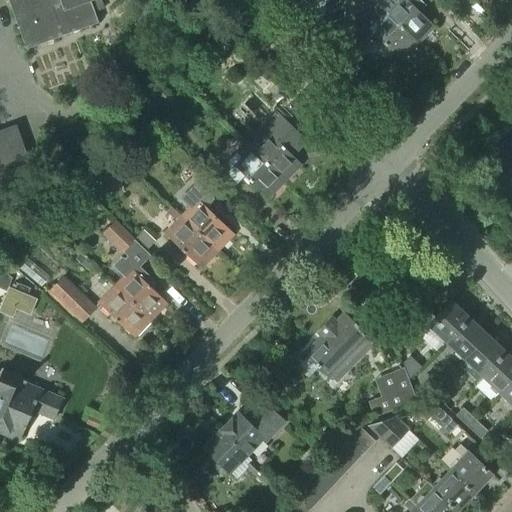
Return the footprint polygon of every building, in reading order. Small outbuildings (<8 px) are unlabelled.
[(7,0),(26,50),(97,24),(89,1),(92,0),(7,0)] [(416,44),(432,27),(413,8),(420,0),(419,0),(383,0),(377,7),(416,44)] [(399,61),(416,44),(377,7),(373,3),(357,20),(363,26),(348,41),(357,50),(372,35),(377,40),(373,44),(388,58),(392,54),(399,61)] [(205,20),(211,14),(203,6),(197,11),(205,20)] [(172,95),(158,81),(148,91),(163,106),(172,95)] [(265,133),(249,149),(283,182),(300,165),(290,155),(295,150),(296,151),(305,142),(286,123),(275,113),(260,128),(265,133)] [(149,140),(157,130),(146,120),(137,130),(149,140)] [(0,169),(28,160),(18,134),(15,126),(0,131),(0,169)] [(236,153),(221,168),(235,182),(242,176),(266,199),(283,182),(249,149),(240,158),(236,153)] [(93,154),(87,160),(78,171),(92,185),(100,178),(106,184),(115,175),(93,154)] [(69,177),(62,184),(77,198),(84,191),(69,177)] [(181,201),(190,210),(181,219),(215,252),(232,235),(204,208),(212,200),(196,185),(181,201)] [(57,213),(70,201),(58,188),(45,200),(57,213)] [(199,269),(215,252),(181,219),(165,236),(199,269)] [(121,255),(135,241),(115,221),(102,235),(121,255)] [(86,271),(91,266),(80,255),(75,260),(86,271)] [(149,321),(165,304),(151,290),(156,285),(127,257),(115,270),(124,278),(114,288),(149,321)] [(0,289),(6,292),(12,279),(2,270),(0,271),(0,289)] [(81,322),(94,310),(62,279),(50,292),(81,322)] [(30,316),(37,300),(27,296),(30,290),(16,284),(7,306),(30,316)] [(132,338),(149,321),(114,288),(98,305),(132,338)] [(443,344),(466,319),(448,302),(425,327),(443,344)] [(413,334),(430,315),(421,307),(404,325),(413,334)] [(369,341),(343,315),(334,324),(329,319),(315,333),(320,338),(302,356),(329,382),(369,341)] [(461,361),(484,336),(466,319),(443,344),(461,361)] [(479,378),(502,353),(484,336),(461,361),(479,378)] [(497,395),(511,379),(511,362),(502,353),(479,378),(497,395)] [(392,411),(415,403),(403,370),(380,379),(392,411)] [(24,380),(2,372),(0,375),(0,428),(8,432),(7,436),(19,441),(32,411),(54,420),(62,400),(22,384),(24,380)] [(430,394),(436,387),(424,376),(418,383),(428,392),(430,394)] [(511,408),(511,379),(497,395),(511,408)] [(449,400),(436,387),(430,394),(428,392),(443,406),(449,400)] [(458,426),(430,400),(421,409),(449,435),(458,426)] [(280,421),(261,403),(244,421),(236,414),(219,432),(245,457),(263,439),(280,421)] [(466,428),(472,421),(461,410),(455,417),(466,428)] [(390,449),(406,431),(393,419),(366,427),(390,449)] [(479,440),(485,434),(472,421),(466,428),(479,440)] [(365,451),(373,442),(358,428),(349,437),(365,451)] [(228,475),(245,457),(219,432),(202,450),(218,465),(216,467),(216,472),(221,476),(225,476),(227,474),(228,475)] [(334,453),(340,447),(325,435),(318,444),(332,455),(334,453)] [(358,459),(365,451),(349,437),(342,445),(358,459)] [(503,463),(509,456),(497,444),(491,451),(503,463)] [(350,467),(358,459),(342,445),(334,453),(350,467)] [(473,493),(490,476),(458,446),(452,452),(460,459),(449,471),(473,493)] [(343,475),(350,467),(334,453),(327,461),(343,475)] [(335,484),(343,475),(327,461),(319,469),(335,484)] [(256,479),(262,473),(251,463),(245,468),(256,479)] [(390,483),(402,471),(394,464),(383,476),(390,483)] [(328,491),(335,484),(319,469),(312,477),(328,491)] [(456,511),(473,493),(449,471),(432,488),(456,511)] [(378,496),(390,483),(383,476),(370,489),(378,496)] [(321,499),(328,491),(312,477),(305,485),(321,499)] [(420,511),(455,511),(456,511),(432,488),(427,483),(410,501),(420,511)] [(269,509),(283,494),(274,485),(260,500),(269,509)] [(313,507),(321,499),(305,485),(297,493),(313,507)] [(301,511),(308,511),(313,507),(297,493),(290,501),(301,511)] [(420,511),(410,501),(408,500),(403,506),(408,511),(420,511)] [(283,511),(301,511),(290,501),(281,510),(283,511)]
